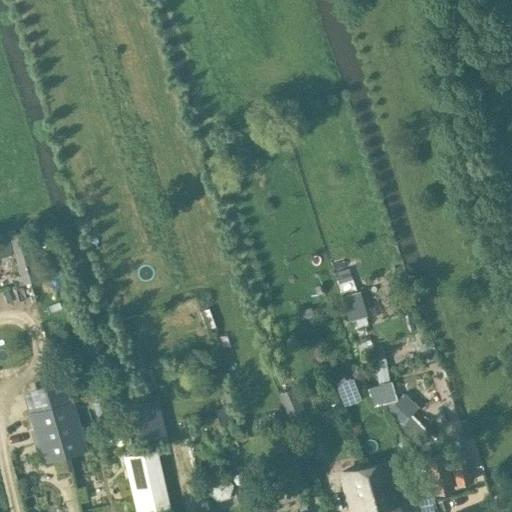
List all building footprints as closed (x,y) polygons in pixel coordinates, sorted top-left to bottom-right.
[(100,423),(104,439),(125,432),(107,373),(103,375),(100,365),(82,371),(86,386),(88,385),(100,423)] [(295,387),(280,393),(294,426),(309,419),(295,387)] [(86,447),(72,399),(29,411),(43,459),(86,447)] [(317,446),(304,452),(315,478),(328,472),(317,446)] [(155,449),(124,456),(136,511),(160,511),(169,510),(155,449)] [(446,456),(444,449),(426,454),(438,495),(455,490),(454,485),(457,484),(449,455),(446,456)] [(457,484),(475,479),(467,450),(449,455),(457,484)] [(409,511),(397,458),(368,463),(371,479),(375,479),(379,482),(381,487),(380,492),(377,496),(375,500),(376,503),(379,505),(382,506),(383,511),(409,511)] [(383,511),(382,506),(379,505),(376,503),(375,500),(377,496),(380,492),(381,487),(379,482),(375,479),(371,479),(368,463),(342,468),(351,511),(383,511)]
